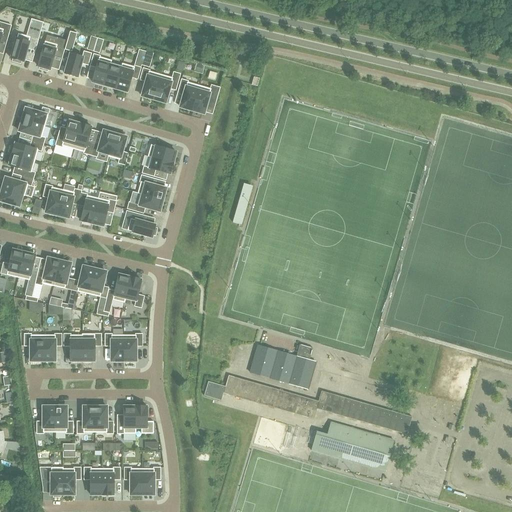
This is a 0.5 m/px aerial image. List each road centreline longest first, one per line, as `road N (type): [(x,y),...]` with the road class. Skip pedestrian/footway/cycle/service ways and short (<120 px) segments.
road 1 (secondary): [(110,0),(511,93)]
road 2 (secondary): [(511,75),(185,0)]
road 3 (residential): [(157,375),(34,376),(35,394),(159,395)]
road 4 (residential): [(194,143),(200,123),(34,74),(19,80)]
road 5 (residential): [(15,93),(194,143)]
road 6 (residential): [(166,253),(0,214)]
road 7 (residential): [(0,233),(161,272)]
road 8 (residential): [(172,506),(53,511)]
